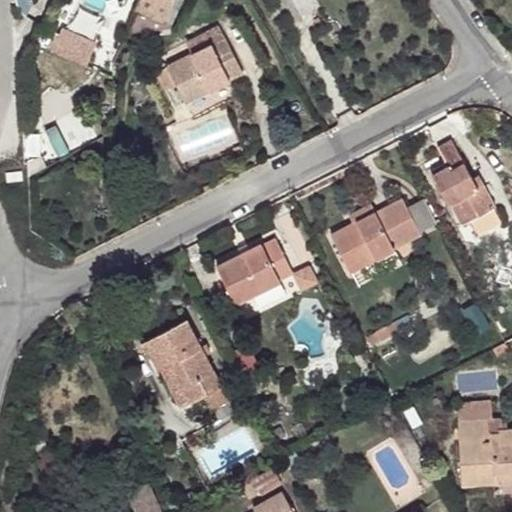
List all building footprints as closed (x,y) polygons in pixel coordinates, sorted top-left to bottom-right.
[(139,0),(126,31),(130,33),(170,28),(172,23),(166,20),(173,0),(139,0)] [(177,85),(185,102),(230,80),(229,79),(243,72),(219,26),(206,33),(212,44),(192,54),(157,72),(166,90),(177,85)] [(212,44),(206,33),(186,43),(192,54),(212,44)] [(451,205),(462,226),(496,207),(484,184),(478,187),(451,139),(437,146),(446,162),(430,170),(450,206),(451,205)] [(243,152),(241,146),(233,148),(235,154),(243,152)] [(29,162),(29,176),(47,167),(43,157),(29,162)] [(7,173),(8,182),(23,180),(22,171),(7,173)] [(484,184),(479,175),(473,179),(478,187),(484,184)] [(331,235),(350,271),(394,249),(393,247),(421,233),(403,199),(376,213),(376,212),(352,224),(331,235)] [(352,224),(376,212),(372,204),(348,216),(352,224)] [(504,222),(496,207),(468,222),(477,237),(504,222)] [(217,266),(235,303),(280,281),(280,279),(293,273),(276,239),(263,245),(262,244),(217,266)] [(317,281),(309,266),(294,274),(302,289),(317,281)] [(462,311),(475,335),(489,327),(476,303),(462,311)] [(172,326),(184,320),(182,315),(170,321),(172,326)] [(171,364),(190,403),(195,400),(221,386),(222,385),(206,355),(201,345),(186,319),(184,320),(172,326),(144,340),(159,370),(162,369),(171,364)] [(372,345),(399,330),(395,322),(368,337),(372,345)] [(494,347),(498,356),(511,350),(506,341),(494,347)] [(210,352),(205,343),(201,345),(206,355),(210,352)] [(234,350),(246,374),(259,367),(248,343),(234,350)] [(190,403),(171,364),(162,369),(181,407),(190,403)] [(199,408),(207,413),(229,401),(221,386),(195,400),(199,408)] [(457,404),(461,485),(495,483),(495,473),(511,471),(511,428),(502,429),(501,417),(492,418),(491,402),(457,404)] [(243,484),(251,496),(259,492),(261,496),(281,484),(272,467),(243,484)] [(511,481),(511,471),(495,473),(495,483),(511,481)] [(161,511),(149,485),(128,495),(136,511),(161,511)] [(294,511),(282,491),(253,508),(255,511),(294,511)]
